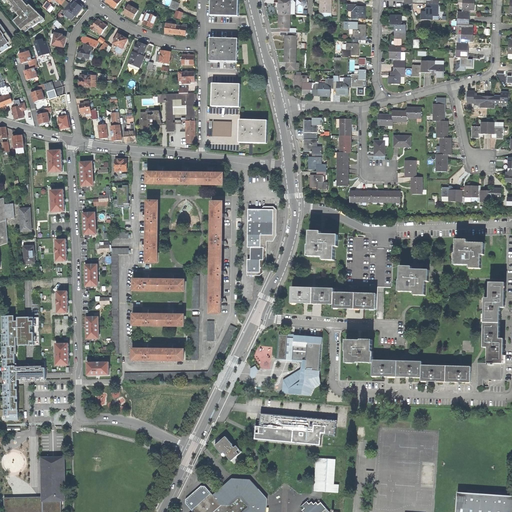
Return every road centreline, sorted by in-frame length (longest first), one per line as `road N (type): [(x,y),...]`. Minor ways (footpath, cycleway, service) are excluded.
road 1 (residential): [(236,159),(230,321),(206,367),(129,367),(137,149)]
road 2 (residential): [(70,140),(78,413),(136,424),(191,450)]
road 3 (residential): [(511,394),(338,391),(334,324)]
road 4 (residential): [(294,206),(374,230),(511,224)]
road 5 (residential): [(97,6),(73,40),(69,64),(79,141)]
